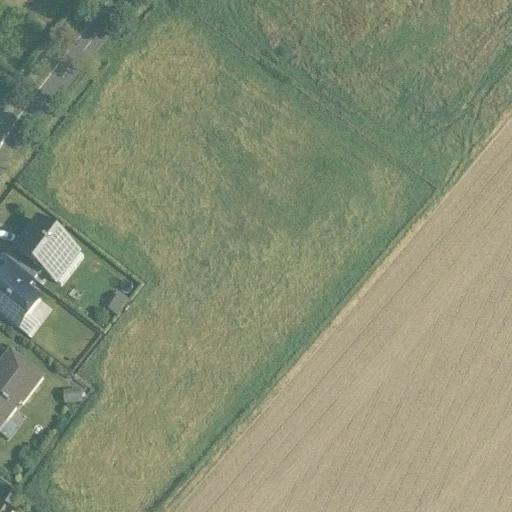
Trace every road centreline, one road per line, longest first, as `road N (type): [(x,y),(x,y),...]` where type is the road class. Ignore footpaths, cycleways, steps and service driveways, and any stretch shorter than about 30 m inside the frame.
road 1 (track): [(166,511),(511,114)]
road 2 (residential): [(0,159),(127,0)]
